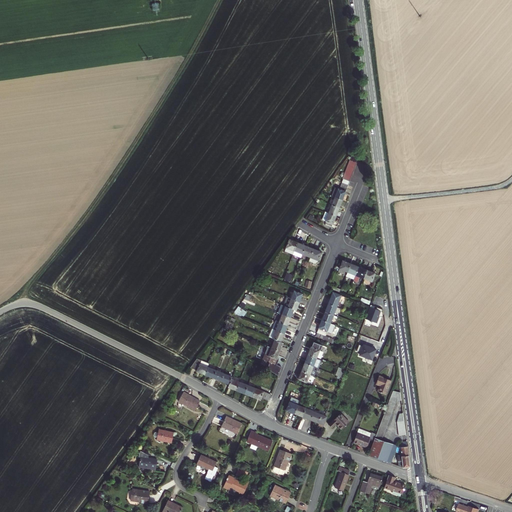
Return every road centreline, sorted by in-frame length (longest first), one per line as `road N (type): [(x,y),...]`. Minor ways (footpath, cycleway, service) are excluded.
road 1 (track): [(216,0),(106,187),(17,304)]
road 2 (tertiary): [(397,313),(357,0)]
road 3 (residential): [(220,398),(36,304),(0,312)]
road 4 (residential): [(265,423),(336,243)]
road 5 (track): [(383,199),(502,186),(511,175)]
road 6 (residential): [(206,498),(180,485),(176,470),(220,398)]
road 7 (tertiary): [(397,313),(411,435)]
road 8 (tertiary): [(417,434),(397,313)]
